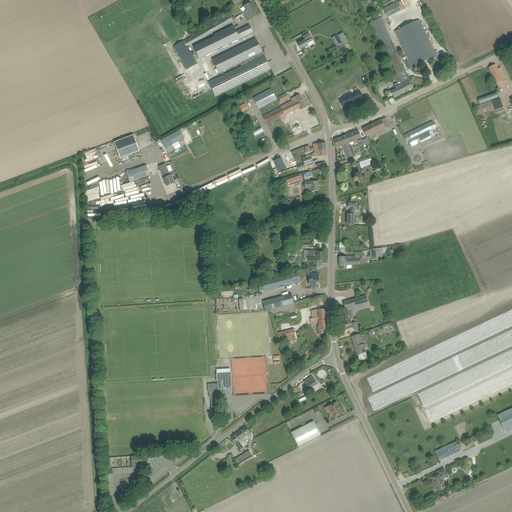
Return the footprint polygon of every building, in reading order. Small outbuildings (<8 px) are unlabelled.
[(185,9),(190,6),(188,2),(183,5),(181,7),(183,10),(185,9)] [(396,2),(382,8),(386,17),(400,10),(396,2)] [(250,3),(243,7),(246,11),(243,13),(247,21),(258,15),(250,3)] [(233,20),(230,14),(188,39),(191,44),(233,20)] [(394,67),(393,67),(396,75),(397,75),(405,92),(412,88),(404,71),(405,71),(396,53),(397,52),(381,18),(370,23),(381,45),(387,57),(388,56),(394,67)] [(436,56),(434,51),(419,20),(394,32),(407,59),(412,67),(436,56)] [(233,26),(229,28),(214,35),(215,37),(193,47),(199,59),(253,32),(249,25),(236,32),(233,26)] [(308,33),(307,34),(302,37),(304,40),(297,43),(301,50),(308,46),(308,47),(314,43),(308,33)] [(219,73),(240,63),(242,67),(207,83),(214,97),(271,69),(264,56),(265,55),(263,52),(262,52),(256,39),(212,60),(219,73)] [(197,64),(187,47),(184,41),(173,47),(186,70),(197,64)] [(508,84),(503,72),(500,68),(497,69),(495,64),(489,68),(491,72),(498,89),(508,84)] [(394,97),(405,92),(397,75),(396,75),(393,76),(397,83),(394,85),(395,88),(390,90),(392,94),(394,97)] [(276,100),(271,89),(253,98),(259,109),(276,100)] [(360,91),(352,95),(350,92),(342,96),(343,99),(340,100),(343,107),(349,104),(363,97),(360,91)] [(496,93),(477,98),(478,103),(497,98),(496,93)] [(294,97),(292,98),(291,99),(292,101),(284,105),(280,107),(263,116),(267,125),(284,116),(299,109),(300,110),(301,110),(306,107),(299,95),(294,97)] [(503,107),(499,98),(492,101),(475,107),(478,115),(494,109),(495,110),(503,107)] [(251,108),(248,102),(240,106),(242,112),(251,108)] [(409,111),(398,116),(401,122),(407,119),(409,121),(417,117),(416,114),(412,116),(409,111)] [(385,127),(385,128),(389,126),(386,118),(363,129),(366,136),(385,127)] [(432,121),(403,135),(407,143),(409,142),(428,133),(436,129),(432,121)] [(261,128),(252,132),(254,136),(263,132),(261,128)] [(180,131),(179,130),(161,140),(165,147),(183,137),(182,137),(183,136),(180,131)] [(350,134),(355,145),(357,144),(357,143),(362,141),(358,131),(350,134)] [(350,134),(343,136),(346,145),(347,144),(348,146),(349,145),(350,145),(353,144),(354,146),(355,145),(350,134)] [(113,142),(120,159),(139,152),(133,135),(113,142)] [(346,145),(343,136),(334,140),(337,148),(342,146),(347,158),(354,156),(349,145),(348,146),(347,144),(346,145)] [(260,148),(269,144),(266,138),(257,142),(260,148)] [(322,150),(326,149),(325,143),(317,144),(313,144),(314,148),(309,148),(309,146),(305,147),(306,153),(309,152),(309,151),(318,150),(318,151),(316,152),(322,152),(322,150)] [(94,148),(83,152),(86,161),(94,159),(93,156),(96,154),(94,148)] [(326,156),(326,149),(322,150),(322,152),(316,152),(314,153),(310,155),(311,157),(307,158),(302,160),(304,165),(305,168),(314,165),(313,162),(311,157),(326,156)] [(286,169),(281,158),(273,161),(278,172),(286,169)] [(370,168),(369,165),(367,165),(365,159),(359,161),(359,162),(357,163),(358,168),(364,167),(365,170),(370,168)] [(174,183),(172,179),(171,175),(170,175),(165,164),(158,166),(165,182),(166,186),(174,183)] [(130,182),(148,175),(145,166),(127,173),(130,182)] [(286,181),(288,186),(302,181),(300,176),(286,181)] [(305,188),(308,188),(308,192),(318,191),(317,181),(312,181),(305,182),(305,188)] [(303,204),(301,198),(290,202),(292,208),(303,204)] [(359,211),(360,206),(349,203),(348,208),(351,209),(349,214),(348,214),(347,224),(354,225),(354,214),(355,210),(359,211)] [(301,248),(313,248),(313,241),(301,240),(301,248)] [(382,254),(387,253),(387,250),(387,247),(369,250),(371,259),(382,257),(382,254)] [(323,252),(318,252),(316,252),(316,251),(308,250),(308,254),(308,256),(307,261),(318,261),(323,261),(323,257),(323,252)] [(348,266),(361,265),(361,264),(368,264),(368,258),(363,259),(363,252),(354,253),(354,259),(347,259),(347,257),(339,257),(339,266),(344,266),(348,266)] [(264,291),(293,284),(294,285),(295,284),(296,285),(297,285),(298,284),(299,283),(300,283),(300,282),(297,272),(292,274),(261,282),(262,285),(258,286),(259,291),(263,290),(264,291)] [(309,284),(311,285),(311,288),(316,288),(316,283),(319,283),(319,273),(311,273),(311,278),(309,278),(309,284)] [(263,302),(265,310),(265,311),(269,310),(271,314),(295,307),(292,294),(263,302)] [(348,312),(351,311),(369,306),(366,296),(343,302),(345,309),(339,311),(338,311),(339,311),(341,319),(346,317),(345,315),(349,314),(348,312)] [(326,309),(317,310),(311,311),(312,319),(310,319),(311,323),(318,323),(319,327),(317,327),(318,335),(323,334),(323,330),(328,329),(326,309)] [(346,317),(341,319),(343,326),(351,324),(350,319),(351,319),(351,316),(349,317),(349,314),(345,315),(346,317)] [(297,338),(295,334),(294,329),(278,333),(281,342),(297,338)] [(358,355),(357,355),(359,361),(368,359),(361,334),(352,337),(357,354),(358,355)] [(223,396),(231,396),(231,389),(230,373),(217,374),(217,384),(218,384),(218,390),(223,390),(223,396)] [(309,389),(317,384),(313,378),(310,379),(309,378),(304,382),(309,389)] [(217,384),(208,384),(208,392),(209,392),(209,397),(210,397),(212,419),(220,418),(218,390),(218,384),(217,384)] [(291,391),(295,396),(296,398),(302,394),(297,387),(291,391)] [(336,402),(328,406),(331,412),(334,418),(342,413),(339,406),(338,407),(336,402)] [(511,406),(496,414),(504,431),(511,427),(511,406)] [(314,421),(291,433),(298,446),(321,435),(314,421)] [(237,433),(243,441),(248,438),(246,435),(250,433),(249,431),(246,427),(237,433)] [(234,436),(240,444),(244,441),(243,441),(237,433),(234,436)] [(231,438),(234,442),(240,450),(243,448),(240,444),(234,436),(231,438)] [(439,461),(444,459),(460,451),(456,442),(435,452),(439,461)] [(249,451),(235,460),(238,466),(249,459),(252,457),(249,451)] [(131,456),(132,467),(144,466),(146,466),(145,455),(131,456)] [(438,491),(446,487),(442,479),(448,477),(444,469),(438,471),(439,474),(432,478),(438,491)] [(131,480),(121,480),(120,490),(131,490),(131,480)]
